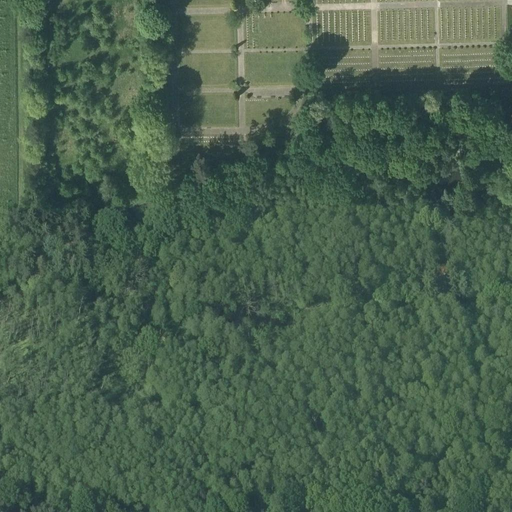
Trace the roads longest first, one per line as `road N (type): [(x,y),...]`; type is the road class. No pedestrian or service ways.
road 1 (track): [(18,229),(163,189),(285,143),(316,117),(511,118)]
road 2 (track): [(0,301),(54,298),(275,331),(511,304)]
road 3 (track): [(0,234),(18,229),(18,0)]
